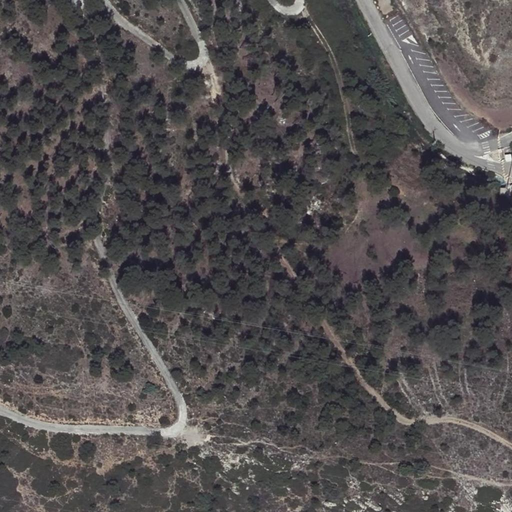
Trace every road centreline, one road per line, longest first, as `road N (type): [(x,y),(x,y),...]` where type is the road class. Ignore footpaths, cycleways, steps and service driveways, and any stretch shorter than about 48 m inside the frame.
road 1 (track): [(511,446),(458,420),(407,421),(375,398),(290,279),(280,241),(238,192),(227,169),(215,77),(202,54)]
road 2 (unclassified): [(466,153),(432,121),(362,0)]
